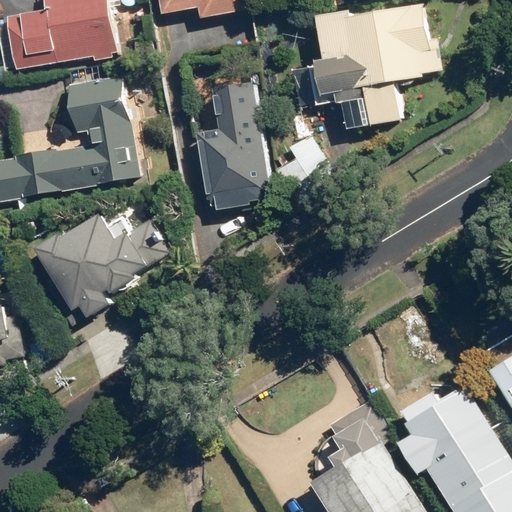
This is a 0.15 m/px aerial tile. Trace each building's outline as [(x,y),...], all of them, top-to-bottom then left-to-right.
[(50,0),(52,8),(15,15),(24,68),(124,51),(115,0),(50,0)] [(167,0),(170,14),(205,8),(207,19),(255,10),(252,0),(167,0)] [(357,15),(356,10),(322,16),(330,59),(322,60),(323,64),(298,69),(305,108),(342,101),(343,104),(372,99),(377,125),(409,119),(403,81),(428,77),(427,74),(449,70),(443,37),(434,39),(428,3),(357,15)] [(286,6),(266,8),(269,37),(289,35),(286,6)] [(0,81),(12,80),(10,67),(0,68),(0,81)] [(0,160),(0,201),(147,175),(130,75),(74,85),(82,130),(94,129),(96,143),(0,160)] [(227,128),(205,131),(216,200),(278,191),(261,83),(221,89),(227,128)] [(302,157),(282,169),(297,194),(338,170),(316,133),(296,146),(302,157)] [(67,234),(43,249),(79,310),(87,305),(94,317),(118,302),(111,292),(116,289),(118,293),(144,278),(141,274),(179,251),(159,217),(123,238),(108,213),(68,237),(67,234)] [(450,322),(432,294),(417,304),(435,332),(450,322)] [(0,365),(12,363),(12,358),(31,355),(25,315),(12,317),(10,305),(0,306),(0,365)] [(511,362),(498,370),(511,393),(511,362)] [(419,434),(406,442),(425,472),(435,466),(462,511),(511,511),(511,446),(474,385),(412,423),(419,434)] [(340,470),(320,483),(339,511),(433,511),(377,427),(332,457),(340,470)]
